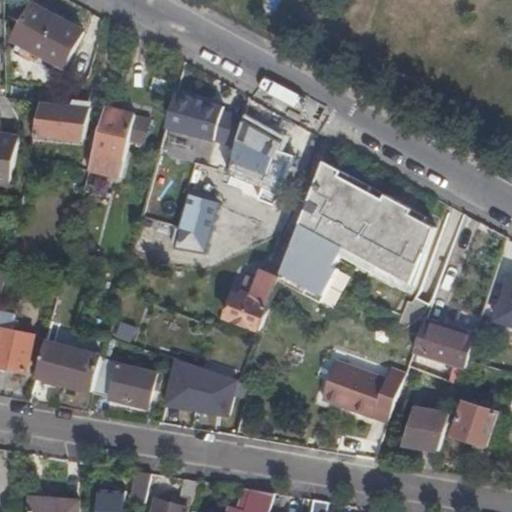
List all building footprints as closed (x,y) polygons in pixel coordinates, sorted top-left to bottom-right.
[(84,33),(34,5),(14,40),(64,68),(84,33)] [(177,95),(180,83),(154,76),(150,90),(176,97),(177,95)] [(226,108),(177,95),(176,97),(167,128),(238,148),(246,119),(224,113),(226,108)] [(72,106),(41,103),(35,134),(83,140),(91,108),(72,106)] [(105,107),(89,171),(120,177),(130,137),(136,114),(105,107)] [(136,114),(130,137),(144,140),(149,118),(136,114)] [(0,179),(12,181),(18,141),(0,138),(0,179)] [(417,281),(436,228),(410,215),(413,209),(387,196),(384,201),(371,194),(374,188),(354,178),(350,185),(339,180),(343,172),(326,163),(294,243),(281,278),(323,299),(341,264),(337,262),(343,250),(347,243),(414,280),(417,281)] [(227,316),(261,329),(272,300),(281,278),(294,243),(284,240),(271,274),(263,271),(258,281),(250,278),(242,296),(235,294),(227,316)] [(414,280),(347,243),(343,250),(411,287),(414,280)] [(495,322),(511,326),(511,276),(509,276),(495,322)] [(17,313),(2,310),(1,322),(8,324),(7,329),(14,331),(17,313)] [(479,330),(428,314),(417,345),(469,362),(479,330)] [(7,329),(8,324),(1,322),(0,325),(0,367),(28,372),(35,335),(14,331),(7,329)] [(212,336),(211,361),(241,361),(242,337),(212,336)] [(47,342),(38,377),(93,392),(102,358),(103,357),(76,349),(47,342)] [(389,422),(409,369),(393,363),(389,374),(339,356),(324,398),(389,422)] [(102,358),(93,392),(149,406),(158,373),(102,358)] [(181,395),(188,365),(175,361),(168,391),(181,395)] [(245,369),(239,367),(234,378),(240,381),(245,369)] [(500,413),(466,402),(455,436),(489,447),(500,413)] [(440,451),(452,414),(417,409),(406,445),(440,451)] [(152,474),(138,471),(134,502),(146,504),(152,474)] [(186,511),(187,509),(192,511),(200,482),(184,480),(176,506),(157,501),(154,511),(186,511)] [(108,487),(101,486),(99,511),(124,511),(127,492),(112,490),(111,500),(107,500),(108,487)] [(270,511),(276,494),(253,490),(249,502),(247,502),(243,511),(270,511)] [(79,511),(80,502),(32,498),(31,511),(79,511)] [(327,511),(329,503),(313,500),(311,511),(327,511)]
